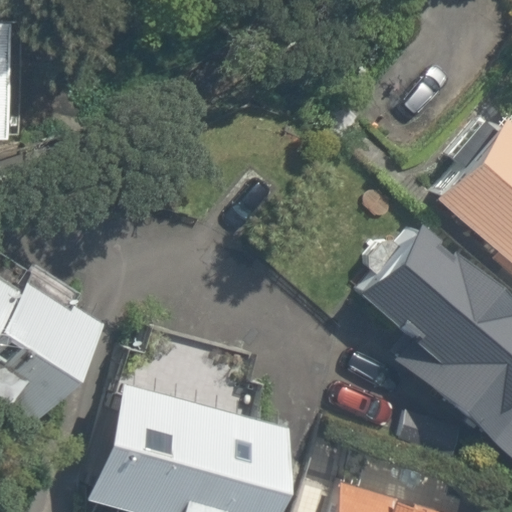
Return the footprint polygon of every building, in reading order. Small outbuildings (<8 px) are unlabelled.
[(511,126),(493,110),(420,194),(511,272),(511,126)] [(511,381),(511,312),(406,225),(352,291),(399,329),(378,354),(511,463),(511,384),(511,383),(511,381)] [(71,303),(0,254),(0,411),(14,419),(71,303)] [(230,511),(258,412),(96,367),(62,491),(138,511),(230,511)] [(445,511),(336,479),(326,511),(445,511)]
